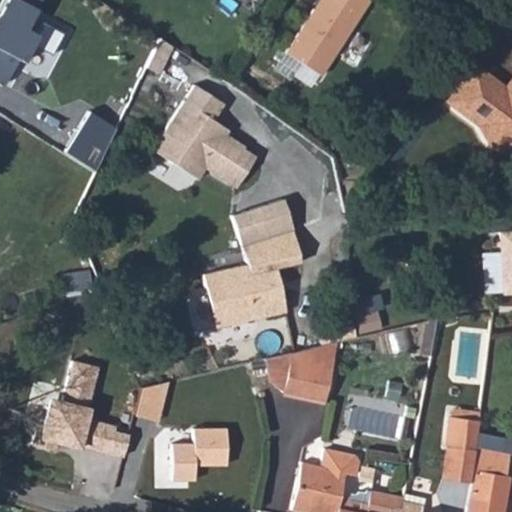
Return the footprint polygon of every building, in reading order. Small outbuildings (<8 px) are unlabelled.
[(37,0),(13,0),(0,26),(0,83),(3,85),(17,60),(21,62),(30,45),(50,55),(61,34),(41,23),(35,36),(22,29),(37,0)] [(316,0),(284,52),(321,75),(367,0),(316,0)] [(511,62),(500,79),(466,54),(441,88),(474,112),(484,132),(506,137),(511,133),(511,62)] [(218,103),(192,86),(152,149),(173,162),(184,159),(200,168),(202,164),(233,184),(251,155),(220,135),(223,129),(207,120),(218,103)] [(89,113),(62,154),(88,173),(113,129),(89,113)] [(229,216),(240,249),(292,230),(280,198),(229,216)] [(243,268),(200,278),(211,326),(281,310),(272,268),(297,260),(292,230),(240,249),(243,268)] [(511,231),(497,232),(500,293),(511,292),(511,231)] [(357,314),(360,332),(380,329),(377,311),(357,314)] [(323,391),(340,331),(293,341),(284,382),(295,384),(323,391)] [(267,370),(277,377),(284,382),(293,341),(265,347),(267,370)] [(123,459),(129,436),(116,432),(117,428),(91,421),(94,409),(89,408),(98,368),(71,362),(60,402),(51,401),(43,440),(123,459)] [(143,390),(137,417),(157,422),(170,382),(143,390)] [(469,397),(471,389),(453,384),(452,393),(469,397)] [(477,429),(485,391),(471,389),(469,397),(452,393),(445,423),(477,429)] [(475,441),(477,429),(445,423),(438,455),(470,463),(470,460),(475,441)] [(227,467),(227,429),(194,430),(194,442),(173,443),(172,482),(196,482),(198,467),(227,467)] [(400,489),(401,485),(369,478),(364,493),(335,487),(340,463),(352,466),(356,453),(352,446),(322,438),(317,456),(297,453),(288,498),(322,505),(321,511),(322,511),(386,511),(390,497),(398,498),(400,489)] [(507,448),(475,441),(470,460),(503,468),(507,448)] [(503,490),(508,468),(503,468),(470,460),(470,463),(466,480),(503,490)] [(466,480),(462,494),(458,511),(497,511),(503,490),(466,480)] [(420,494),(406,491),(400,489),(398,498),(418,503),(420,494)] [(390,497),(386,511),(438,511),(418,505),(418,503),(398,498),(390,497)]
